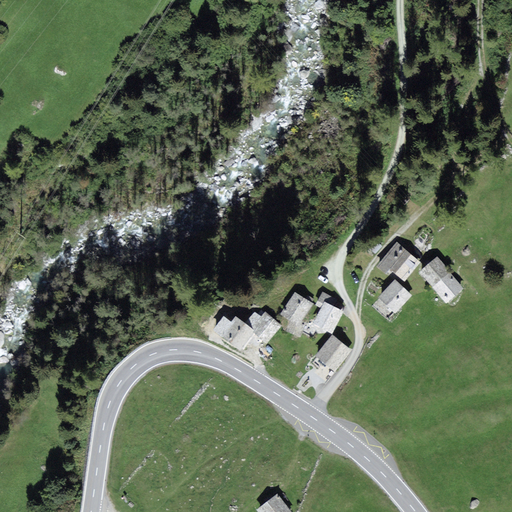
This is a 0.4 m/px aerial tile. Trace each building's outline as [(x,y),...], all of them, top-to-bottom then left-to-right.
[(397,243),(377,266),(395,281),(398,276),(405,282),(421,262),(397,243)] [(446,304),(464,289),(437,257),(419,271),(446,304)] [(395,281),(378,297),(395,313),(412,295),(395,281)] [(305,325),(300,323),(313,304),(295,292),(280,314),(291,321),(285,331),(300,337),(305,325)] [(331,334),(344,312),(334,306),(337,300),(322,292),(315,305),(321,308),(312,323),(331,334)] [(282,326),(264,312),(261,317),(254,312),(245,323),(255,330),(253,333),(267,345),(282,326)] [(215,331),(240,350),(253,333),(255,330),(245,323),(236,316),(231,323),(225,318),(215,331)] [(352,351),(333,335),(315,356),(335,372),(352,351)] [(258,511),(291,511),(277,494),(256,510),(258,511)]
